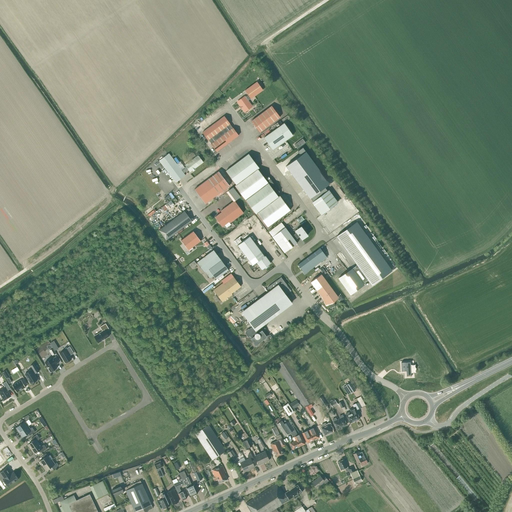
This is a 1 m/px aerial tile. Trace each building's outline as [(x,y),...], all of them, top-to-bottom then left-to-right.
[(245,112),(252,106),(248,100),(251,98),(251,99),(263,90),(257,82),(245,91),(248,95),(245,97),(245,96),(237,102),(245,112)] [(272,106),(252,121),(260,132),(280,117),(272,106)] [(216,152),(239,135),(233,127),(232,128),(230,124),(224,116),(202,132),(208,140),(211,144),(216,152)] [(272,150),(293,135),(284,123),(282,124),(277,128),(264,137),(272,150)] [(302,139),(294,145),(297,149),(305,143),(302,139)] [(301,155),(286,166),(309,199),(310,198),(313,202),(327,191),(325,187),(330,184),(303,147),(298,151),(301,155)] [(190,172),(203,162),(202,160),(198,156),(192,160),(185,165),(186,166),(181,170),(174,160),(169,153),(159,160),(175,182),(185,175),(184,173),(188,170),(190,172)] [(259,168),(254,160),(249,154),(226,171),(236,185),(235,186),(256,214),(257,213),(267,227),(290,210),(280,196),(278,197),(258,169),(259,168)] [(194,189),(205,204),(229,186),(218,171),(194,189)] [(312,202),(319,211),(321,214),(337,203),(328,190),(327,191),(313,202),(312,202)] [(243,213),(234,201),(221,211),(222,212),(215,217),(222,226),(229,222),(230,223),(243,213)] [(166,240),(192,221),(184,211),(158,230),(166,240)] [(363,283),(367,280),(371,285),(392,271),(357,222),(336,237),(357,265),(338,278),(350,295),(364,285),(363,283)] [(302,240),(307,235),(304,231),(305,231),(303,229),(301,227),(295,231),(297,233),(292,236),(285,227),(272,237),(284,253),(297,243),(295,240),(299,236),(302,240)] [(188,250),(200,241),(193,231),(181,240),(188,250)] [(264,256),(250,236),(238,245),(252,265),(256,262),(262,270),(265,267),(266,268),(268,266),(268,265),(271,263),(265,256),(264,256)] [(304,274),(327,257),(320,248),(298,265),(304,274)] [(213,250),(197,262),(204,272),(205,271),(210,278),(213,276),(216,279),(228,270),(221,260),(213,250)] [(241,286),(233,277),(231,273),(222,280),(223,283),(213,290),(222,302),(232,295),(231,293),(241,286)] [(338,297),(321,274),(311,282),(324,301),(325,305),(333,302),(338,297)] [(291,303),(285,295),(291,291),(281,277),(268,287),(271,291),(242,312),(253,326),(249,329),(248,329),(246,330),(246,331),(245,332),(245,333),(246,334),(248,337),(250,336),(251,338),(251,339),(253,342),(253,343),(253,344),(254,345),(255,346),(256,346),(257,346),(258,345),(259,344),(259,343),(266,337),(262,331),(261,331),(259,327),(291,303)] [(98,343),(109,336),(106,331),(109,329),(106,323),(100,327),(102,331),(94,336),(98,343)] [(66,349),(60,353),(65,363),(72,359),(70,355),(74,353),(70,346),(65,349),(66,349)] [(51,359),(45,362),(50,372),(57,368),(55,365),(59,362),(56,357),(52,359),(51,359)] [(314,400),(287,358),(276,365),(303,407),(314,400)] [(402,362),(402,371),(405,371),(406,371),(406,375),(411,375),(411,365),(411,363),(411,362),(407,362),(406,362),(405,362),(402,362)] [(39,371),(34,364),(30,366),(35,373),(39,371)] [(32,370),(25,374),(31,384),(38,379),(32,370)] [(21,380),(12,386),(16,392),(25,387),(21,380)] [(0,393),(4,400),(10,396),(7,391),(10,389),(6,381),(2,383),(5,387),(0,389),(0,393)] [(349,396),(353,393),(348,385),(343,388),(349,396)] [(327,405),(322,396),(318,398),(324,407),(327,405)] [(294,409),(300,405),(296,400),(290,404),(294,409)] [(356,410),(362,407),(359,402),(353,405),(354,408),(350,409),(352,413),(355,420),(360,418),(356,410)] [(288,403),(282,407),(288,416),(294,412),(288,403)] [(313,421),(320,416),(315,409),(314,410),(314,409),(308,414),(313,421)] [(350,422),(355,420),(352,413),(350,414),(349,412),(346,413),(350,422)] [(340,419),(338,419),(342,426),(346,424),(342,415),(339,416),(340,419)] [(282,420),(282,421),(279,417),(275,421),(285,436),(289,433),(284,424),(282,420)] [(332,419),(337,428),(342,426),(338,419),(337,420),(336,418),(332,419)] [(19,432),(29,426),(25,421),(24,422),(22,420),(19,421),(21,424),(16,428),(19,432)] [(287,422),(284,424),(289,433),(293,431),(287,422)] [(325,434),(332,431),(334,430),(332,425),(330,426),(329,424),(326,426),(325,423),(322,425),(323,427),(322,428),(325,434)] [(226,451),(209,425),(195,434),(212,460),(226,451)] [(30,436),(35,432),(33,429),(32,430),(29,426),(19,432),(22,437),(28,433),(30,436)] [(310,429),(308,430),(313,440),(319,437),(314,427),(310,429)] [(307,443),(313,440),(308,430),(302,433),(307,443)] [(28,444),(31,449),(39,444),(37,441),(40,438),(37,434),(31,438),(33,441),(28,444)] [(296,436),(294,437),(299,446),(305,444),(302,438),(300,434),(296,436)] [(290,443),(293,449),(299,446),(294,437),(292,438),(294,441),(292,442),(290,443)] [(278,440),(270,444),(274,452),(274,451),(277,457),(284,453),(281,448),(282,448),(281,447),(285,445),(282,438),(278,440)] [(248,439),(242,442),(246,449),(252,446),(248,439)] [(257,440),(263,449),(265,447),(260,439),(257,440)] [(41,446),(39,444),(31,449),(34,454),(40,450),(41,452),(47,449),(44,444),(41,446)] [(237,458),(232,450),(228,453),(233,461),(237,458)] [(265,452),(260,454),(264,462),(269,460),(265,452)] [(362,466),(368,463),(366,459),(366,460),(365,459),(362,452),(359,453),(359,452),(353,454),(357,463),(360,461),(361,462),(360,462),(362,466)] [(39,461),(43,466),(52,459),(51,460),(46,453),(43,455),(45,457),(39,461)] [(254,467),(252,461),(254,460),(250,453),(248,454),(248,456),(249,459),(245,461),(249,469),(254,467)] [(259,465),(264,462),(260,454),(256,456),(255,456),(259,465)] [(52,459),(43,466),(46,470),(51,467),(53,469),(59,465),(57,462),(55,464),(52,459)] [(338,462),(337,462),(341,470),(345,468),(346,471),(349,470),(350,473),(355,484),(357,483),(362,481),(360,477),(357,478),(354,471),(352,466),(348,468),(346,464),(343,459),(340,461),(340,460),(338,461),(338,462)] [(160,461),(154,464),(156,470),(163,466),(160,461)] [(249,469),(245,461),(240,463),(244,471),(249,469)] [(222,465),(212,470),(215,477),(216,477),(217,480),(219,483),(227,479),(224,473),(225,472),(222,465)] [(3,479),(8,486),(18,479),(19,479),(13,471),(13,472),(10,474),(6,468),(7,468),(6,468),(0,472),(0,480),(0,481),(3,479)] [(184,471),(179,473),(182,479),(182,481),(190,496),(198,493),(194,485),(191,486),(187,477),(184,471)] [(325,476),(322,478),(320,476),(312,483),(317,488),(324,482),(325,484),(329,481),(325,476)] [(178,482),(174,484),(181,500),(187,498),(184,491),(181,492),(179,487),(184,485),(181,478),(177,480),(178,482)] [(96,499),(109,493),(103,480),(90,487),(96,499)] [(142,483),(140,480),(125,487),(124,487),(126,491),(135,511),(142,508),(144,511),(145,511),(146,511),(149,509),(152,508),(153,508),(151,504),(142,483)] [(302,491),(298,485),(285,493),(284,494),(277,483),(246,503),(251,511),(269,511),(282,504),(281,504),(293,496),(295,499),(299,496),(297,494),(299,493),(300,494),(302,493),(302,492),(301,491),(302,491)] [(126,491),(124,487),(125,487),(124,486),(122,488),(121,486),(112,490),(115,496),(124,492),(123,492),(126,491)] [(178,501),(175,495),(173,489),(166,492),(169,498),(170,498),(173,504),(178,501)] [(163,508),(169,506),(167,501),(168,501),(164,492),(160,494),(163,499),(160,500),(163,508)] [(98,511),(90,494),(76,500),(74,495),(60,502),(64,511),(98,511)] [(310,511),(308,509),(305,511),(300,503),(294,508),(296,510),(293,511),(310,511)]
